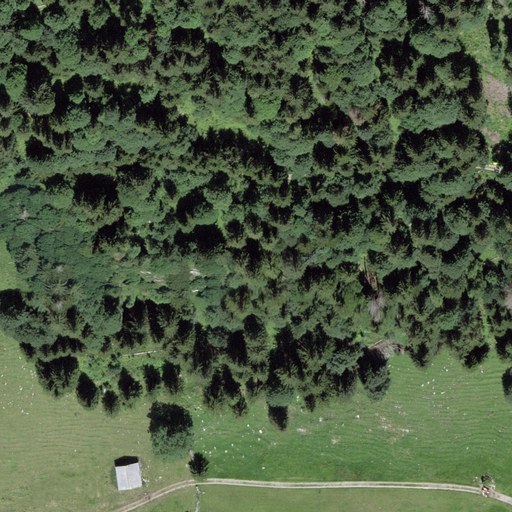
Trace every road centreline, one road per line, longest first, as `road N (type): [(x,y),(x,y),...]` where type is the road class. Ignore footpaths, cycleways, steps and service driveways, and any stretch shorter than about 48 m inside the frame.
road 1 (track): [(0,164),(197,159),(271,180),(443,156),(511,175)]
road 2 (track): [(511,504),(449,488),(186,485),(122,511)]
